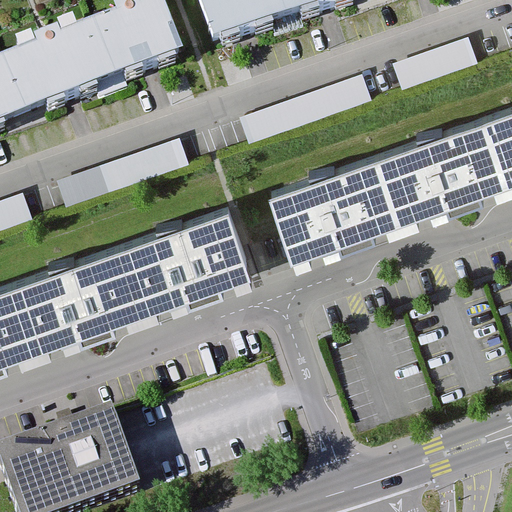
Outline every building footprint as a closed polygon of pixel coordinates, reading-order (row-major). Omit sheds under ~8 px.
[(186,0),(201,53),(384,0),(186,0)] [(146,7),(0,63),(0,135),(168,68),(146,7)] [(468,37),(392,64),(401,90),(478,63),(468,37)] [(362,75),(240,118),(249,144),(372,102),(362,75)] [(511,106),(271,191),(292,261),(511,181),(511,106)] [(179,138),(56,181),(66,207),(189,165),(179,138)] [(23,194),(0,201),(0,231),(33,220),(23,194)] [(225,208),(0,286),(0,364),(248,277),(225,208)] [(79,511),(138,491),(108,410),(0,449),(0,466),(16,511),(79,511)]
